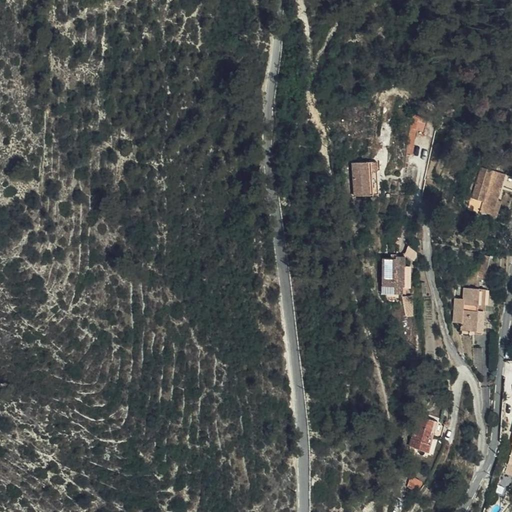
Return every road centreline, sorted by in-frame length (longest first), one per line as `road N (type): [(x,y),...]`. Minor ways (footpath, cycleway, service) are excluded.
road 1 (tertiary): [(301,511),(300,438),(265,156),(277,0)]
road 2 (tertiary): [(511,288),(493,445),(462,511)]
